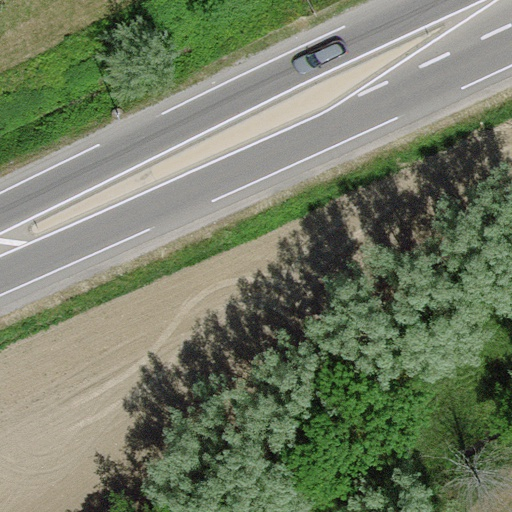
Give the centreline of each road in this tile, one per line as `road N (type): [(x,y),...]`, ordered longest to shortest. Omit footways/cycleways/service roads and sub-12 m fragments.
road 1 (primary): [(0,274),(511,43)]
road 2 (primary): [(447,0),(0,215)]
